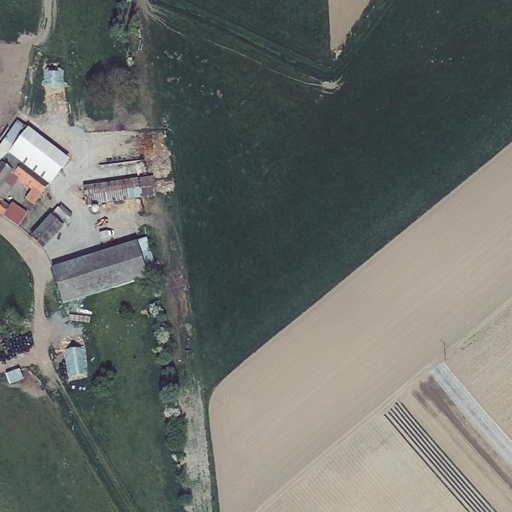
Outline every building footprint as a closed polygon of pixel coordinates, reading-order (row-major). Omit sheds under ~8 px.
[(38,60),(42,86),(61,83),(56,57),(38,60)] [(68,160),(28,129),(9,153),(49,184),(68,160)] [(0,166),(9,153),(14,147),(5,140),(0,146),(0,166)] [(136,153),(135,142),(135,140),(84,145),(85,157),(136,153)] [(9,153),(0,166),(0,213),(18,227),(26,217),(3,201),(18,180),(32,191),(25,199),(35,206),(49,184),(9,153)] [(138,178),(82,187),(86,207),(141,197),(138,178)] [(77,209),(66,199),(51,215),(64,227),(77,209)] [(64,227),(52,216),(32,238),(43,249),(64,227)] [(148,277),(147,237),(53,268),(63,304),(148,277)] [(16,333),(0,338),(0,377),(28,369),(16,333)]
